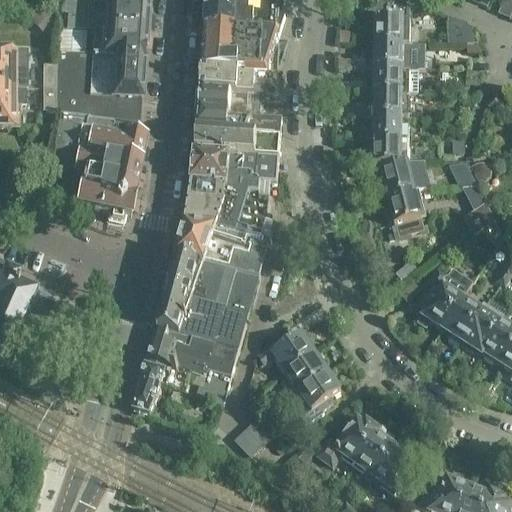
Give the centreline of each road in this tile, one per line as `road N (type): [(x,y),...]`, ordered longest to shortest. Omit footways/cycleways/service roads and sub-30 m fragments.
road 1 (tertiary): [(142,275),(160,204),(180,0)]
road 2 (residential): [(511,430),(472,415),(399,366),(350,298),(327,239)]
road 3 (residential): [(327,239),(311,196),(312,47),(322,0)]
road 4 (residential): [(327,239),(276,261),(233,434)]
road 5 (residential): [(142,275),(0,221)]
road 6 (tertiary): [(114,371),(60,511)]
road 7 (tertiary): [(81,511),(106,452),(114,371)]
